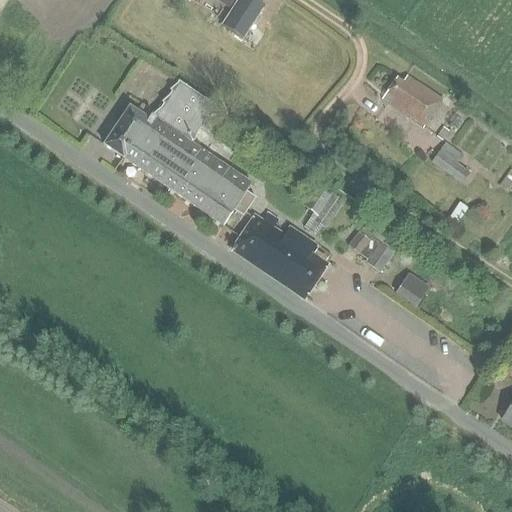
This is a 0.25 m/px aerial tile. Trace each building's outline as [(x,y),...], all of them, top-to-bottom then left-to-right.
[(235,0),(188,0),(196,4),(198,0),(213,0),(229,10),(235,0)] [(258,8),(245,0),(237,0),(225,21),(244,32),(258,8)] [(440,102),(406,78),(401,84),(395,80),(385,94),(391,99),(387,105),(422,129),(440,102)] [(191,146),(216,109),(176,82),(152,119),(149,117),(147,121),(129,109),(104,146),(223,227),(234,212),(243,218),(255,200),(246,193),(251,186),(191,146)] [(443,128),(437,137),(442,141),(449,132),(443,128)] [(461,156),(443,144),(429,164),(461,185),(468,174),(455,165),(461,156)] [(511,183),(511,172),(508,170),(497,186),(506,192),(511,183)] [(321,179),(319,181),(301,208),(310,215),(301,228),(314,236),(319,228),(322,230),(341,203),(330,195),(335,188),(321,179)] [(449,220),(457,226),(467,210),(459,205),(449,220)] [(328,267),(310,254),(313,248),(287,231),(283,236),(271,228),(276,222),(266,215),(261,222),(254,217),(231,251),(305,301),(328,267)] [(391,254),(399,241),(367,219),(359,231),(360,232),(358,234),(357,234),(347,249),(358,256),(366,261),(364,264),(379,273),(391,254)] [(427,287),(407,274),(393,296),(413,308),(427,287)] [(511,427),(511,404),(502,420),(511,427)]
